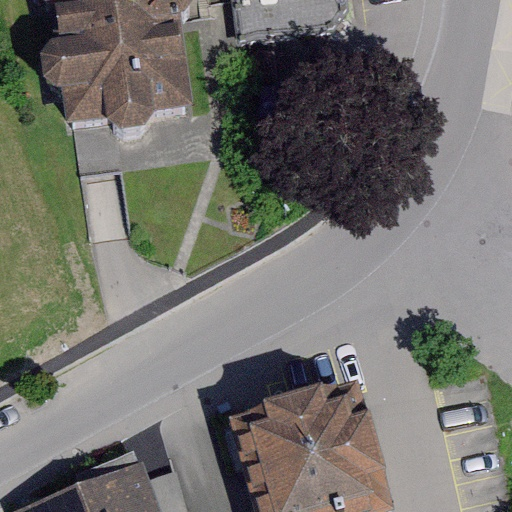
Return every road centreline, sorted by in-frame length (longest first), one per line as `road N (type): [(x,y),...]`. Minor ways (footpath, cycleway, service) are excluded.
road 1 (residential): [(387,212),(345,252),(0,451)]
road 2 (residential): [(483,0),(474,60),(449,132),(387,212)]
road 3 (unclassified): [(387,212),(511,315)]
